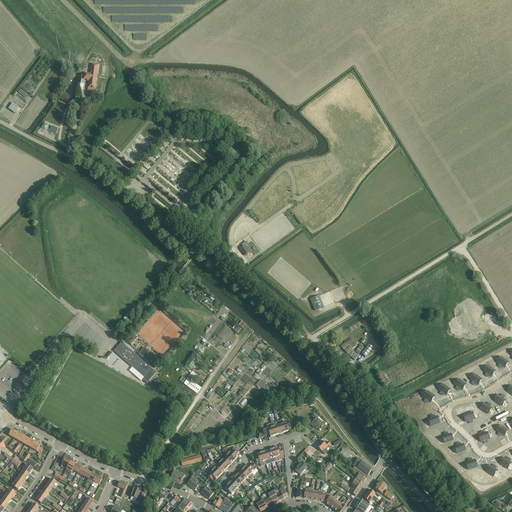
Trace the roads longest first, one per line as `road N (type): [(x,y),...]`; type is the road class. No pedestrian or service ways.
road 1 (unclassified): [(511,215),(306,342)]
road 2 (unclassified): [(306,342),(153,214)]
road 3 (unclassified): [(153,214),(82,160),(0,122)]
road 4 (unknown): [(511,377),(448,413),(480,453),(511,445)]
road 5 (residential): [(6,415),(80,320),(109,340)]
